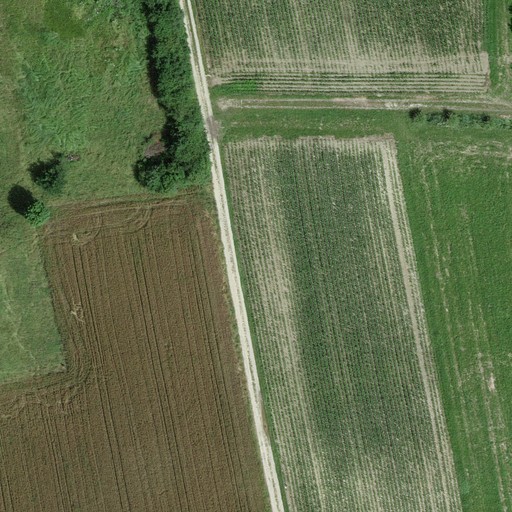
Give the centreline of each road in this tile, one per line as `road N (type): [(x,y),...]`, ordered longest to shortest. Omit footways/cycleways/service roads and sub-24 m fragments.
road 1 (track): [(181,0),(277,511)]
road 2 (track): [(511,107),(200,102)]
